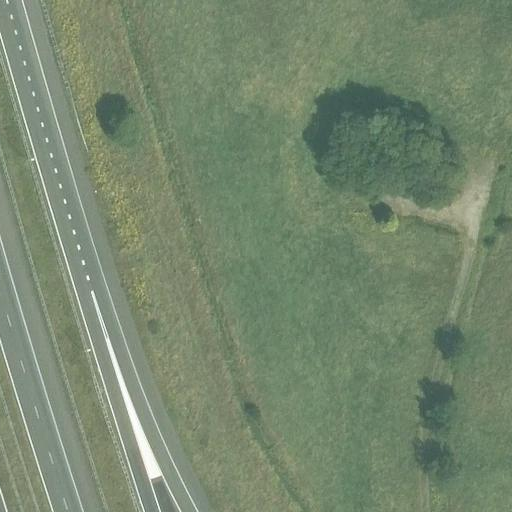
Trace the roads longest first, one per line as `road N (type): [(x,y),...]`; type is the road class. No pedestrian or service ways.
road 1 (motorway): [(83,292),(0,3)]
road 2 (track): [(424,511),(426,426),(479,218)]
road 3 (motorway): [(189,511),(122,354),(83,292)]
road 4 (motorway): [(68,511),(0,290)]
road 5 (motorway): [(152,511),(83,292)]
